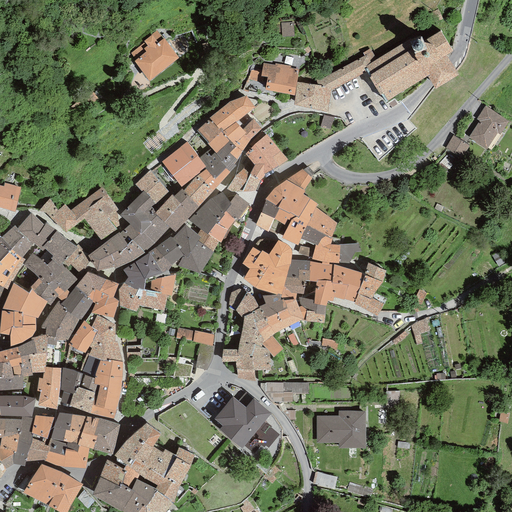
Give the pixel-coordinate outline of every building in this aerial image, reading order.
[(294,36),(292,22),(281,23),(281,25),(282,33),(282,37),(294,36)] [(149,81),(178,58),(164,38),(163,39),(157,31),(151,35),(143,41),(144,42),(130,53),(135,60),(134,61),(149,81)] [(377,60),(366,66),(366,67),(370,75),(372,77),(369,78),(374,85),(380,95),(383,94),(388,100),(428,76),(431,81),(435,89),(458,74),(456,70),(452,63),(447,55),(452,51),(440,31),(426,39),(423,41),(420,34),(377,60)] [(370,49),(363,53),(364,56),(329,74),(315,79),(317,85),(330,87),(331,89),(363,74),(362,72),(365,70),(364,68),(366,67),(366,66),(377,60),(370,49)] [(294,96),(299,70),(290,68),(290,66),(275,63),(274,65),(263,63),(261,76),(267,77),(265,90),(294,96)] [(294,105),(327,112),(331,89),(330,87),(317,85),(297,82),(294,105)] [(229,102),(209,118),(218,128),(217,129),(220,132),(236,122),(255,107),(246,96),(229,102)] [(508,121),(485,106),(476,119),(479,121),(469,137),(486,149),(497,133),(500,135),(508,121)] [(253,118),(242,129),(250,140),(261,129),(253,118)] [(217,129),(208,119),(197,130),(208,143),(207,144),(211,148),(216,154),(229,141),(220,132),(217,129)] [(334,126),(325,121),(321,130),(331,134),(334,126)] [(241,151),(250,140),(242,129),(236,122),(220,132),(229,141),(241,151)] [(252,147),(245,154),(254,165),(250,174),(259,181),(265,174),(288,160),(266,135),(265,136),(262,131),(249,145),(252,147)] [(470,146),(453,135),(445,148),(461,159),(470,146)] [(241,151),(229,141),(216,154),(222,161),(221,162),(230,172),(236,165),(234,163),(241,151)] [(199,158),(186,142),(161,162),(181,187),(204,168),(205,167),(199,158)] [(211,148),(199,158),(205,167),(204,168),(206,169),(198,176),(213,191),(230,172),(221,162),(222,161),(216,154),(211,148)] [(150,170),(135,185),(142,193),(144,191),(155,203),(169,192),(165,188),(172,182),(174,184),(176,182),(161,164),(151,171),(150,170)] [(250,174),(243,169),(235,175),(226,189),(232,192),(234,192),(235,192),(255,191),(260,182),(259,181),(250,174)] [(302,169),(286,180),(303,190),(312,178),(302,169)] [(213,191),(198,176),(194,179),(183,191),(198,207),(213,191)] [(303,190),(286,180),(274,188),(264,199),(266,201),(279,208),(274,219),(287,227),(291,220),(296,217),(298,218),(310,199),(303,194),(305,191),(303,190)] [(3,187),(0,185),(0,207),(14,212),(20,187),(4,183),(3,187)] [(118,210),(102,187),(69,210),(64,204),(58,210),(49,199),(38,211),(45,213),(50,218),(65,233),(84,218),(100,240),(117,229),(115,228),(119,226),(116,211),(118,210)] [(180,203),(191,214),(197,209),(198,207),(183,191),(182,189),(177,193),(174,197),(180,203)] [(144,191),(142,193),(120,215),(129,224),(151,207),(155,203),(144,191)] [(257,192),(255,191),(235,192),(234,192),(236,194),(238,196),(248,204),(252,205),(257,192)] [(211,199),(189,220),(200,230),(207,235),(215,224),(216,225),(225,215),(223,214),(225,211),(231,204),(230,202),(222,192),(211,199)] [(238,196),(236,194),(230,202),(231,204),(225,211),(235,220),(237,221),(248,204),(238,196)] [(155,213),(164,222),(180,203),(174,197),(172,195),(156,212),(155,213)] [(317,203),(310,199),(298,218),(296,217),(291,220),(287,227),(281,238),(297,245),(300,239),(315,245),(318,244),(322,238),(326,236),(331,238),(337,223),(315,207),(317,203)] [(279,208),(266,201),(260,212),(274,219),(279,208)] [(191,214),(180,203),(164,222),(169,227),(175,232),(191,214)] [(152,208),(151,207),(129,224),(130,225),(140,235),(143,232),(154,243),(169,227),(164,222),(155,213),(156,212),(152,208)] [(235,220),(225,211),(223,214),(225,215),(216,225),(215,224),(207,235),(218,242),(220,243),(227,230),(235,220)] [(274,219),(260,212),(255,225),(268,232),(274,219)] [(30,213),(17,229),(24,235),(33,244),(35,245),(42,251),(45,249),(43,247),(56,231),(49,226),(45,223),(44,226),(30,213)] [(140,235),(130,225),(123,230),(133,240),(143,251),(145,249),(147,250),(154,243),(143,232),(140,235)] [(185,225),(172,239),(181,248),(179,250),(184,255),(181,257),(177,266),(200,274),(202,270),(213,252),(197,241),(200,237),(197,235),(185,225)] [(14,226),(1,238),(11,249),(24,235),(17,229),(14,226)] [(119,232),(109,240),(119,253),(128,247),(127,245),(133,240),(123,230),(120,233),(119,232)] [(207,235),(200,230),(197,235),(200,237),(197,241),(213,252),(218,242),(207,235)] [(75,246),(56,231),(43,247),(45,249),(52,256),(50,259),(52,260),(58,266),(61,263),(62,262),(77,248),(75,246)] [(33,244),(24,235),(11,249),(21,258),(33,244)] [(333,238),(331,238),(326,236),(322,238),(318,244),(315,245),(311,259),(322,262),(339,263),(339,244),(330,244),(333,238)] [(155,248),(164,258),(172,265),(181,257),(184,255),(179,250),(181,248),(172,239),(170,237),(166,240),(155,248)] [(1,238),(0,238),(0,261),(11,249),(1,238)] [(119,253),(109,240),(88,256),(97,272),(114,267),(116,266),(114,261),(121,257),(119,253)] [(143,251),(133,240),(127,245),(128,247),(119,253),(121,257),(114,261),(116,266),(114,267),(115,269),(133,261),(145,253),(143,251)] [(286,244),(278,241),(268,255),(275,268),(290,264),(291,260),(292,253),(291,249),(286,244)] [(358,243),(339,244),(339,263),(349,263),(355,252),(361,252),(358,243)] [(78,244),(75,246),(77,248),(62,262),(68,267),(71,264),(80,274),(88,263),(81,251),(83,249),(78,244)] [(260,252),(252,247),(242,264),(249,269),(243,278),(255,288),(274,294),(275,295),(280,295),(281,295),(282,294),(286,278),(290,264),(275,268),(268,255),(261,251),(260,252)] [(155,248),(148,252),(149,253),(163,273),(169,270),(172,265),(164,258),(155,248)] [(24,259),(21,258),(11,249),(0,261),(0,286),(4,288),(6,290),(10,282),(24,259)] [(32,253),(23,265),(38,278),(47,286),(66,269),(61,263),(58,266),(52,260),(46,265),(32,253)] [(163,273),(149,253),(135,263),(145,279),(163,273)] [(309,261),(291,260),(290,264),(286,278),(298,278),(297,280),(305,280),(309,281),(310,271),(309,271),(309,261)] [(309,261),(309,271),(310,271),(309,281),(316,283),(316,280),(332,281),(334,265),(321,264),(309,261)] [(145,279),(135,263),(123,270),(128,277),(124,283),(137,290),(138,289),(144,290),(145,279)] [(368,263),(363,274),(365,274),(382,281),(386,271),(368,263)] [(363,274),(334,264),(334,265),(332,281),(332,283),(348,285),(344,299),(354,302),(358,294),(357,293),(365,276),(365,274),(363,274)] [(77,279),(66,269),(47,286),(58,295),(56,297),(58,298),(67,290),(77,279)] [(175,274),(170,275),(169,270),(163,273),(145,279),(144,290),(149,292),(167,295),(171,295),(175,274)] [(105,279),(87,272),(75,286),(88,296),(94,289),(99,291),(105,279)] [(382,282),(365,276),(357,293),(358,294),(354,302),(353,305),(377,316),(384,304),(372,298),(373,293),(382,282)] [(47,286),(38,278),(29,288),(31,289),(47,302),(50,305),(56,297),(58,295),(47,286)] [(281,295),(280,295),(280,300),(283,299),(284,301),(295,299),(296,295),(296,293),(303,294),(305,280),(297,280),(298,278),(286,278),(282,294),(281,295)] [(87,297),(93,302),(95,303),(91,313),(113,318),(118,301),(113,298),(118,284),(105,279),(99,291),(94,289),(88,296),(87,297)] [(332,281),(316,280),(316,283),(314,298),(314,300),(314,304),(326,306),(327,301),(327,300),(333,301),(334,298),(344,300),(344,299),(348,285),(332,283),(332,281)] [(13,283),(1,311),(19,312),(29,293),(13,283)] [(137,290),(124,283),(118,290),(119,306),(136,312),(139,306),(164,311),(167,295),(149,292),(144,290),(138,289),(137,290)] [(88,296),(75,286),(61,303),(61,304),(60,305),(67,310),(79,319),(80,320),(81,319),(87,311),(93,302),(87,297),(88,296)] [(31,289),(29,293),(19,312),(23,315),(35,318),(37,318),(47,302),(31,289)] [(253,296),(239,289),(231,293),(228,305),(235,310),(243,319),(243,316),(251,314),(251,312),(259,308),(258,306),(253,296)] [(69,292),(67,290),(58,298),(61,300),(64,299),(67,295),(69,292)] [(275,295),(262,296),(265,303),(258,306),(259,308),(274,334),(293,324),(284,301),(283,299),(280,300),(280,295),(275,295)] [(314,300),(299,298),(300,305),(302,306),(306,310),(305,321),(324,323),(326,306),(314,304),(314,300)] [(295,299),(284,301),(293,324),(301,320),(305,321),(306,310),(302,306),(299,307),(295,299)] [(61,304),(57,301),(57,302),(40,328),(46,329),(45,335),(47,334),(47,336),(54,337),(56,331),(67,310),(60,305),(61,304)] [(274,334),(259,308),(251,312),(251,314),(243,316),(243,319),(237,349),(261,349),(262,344),(272,336),(274,334)] [(79,319),(67,310),(56,331),(54,337),(47,336),(47,345),(56,346),(56,341),(67,341),(79,319)] [(19,312),(1,311),(0,323),(0,333),(10,335),(10,346),(22,342),(32,337),(36,330),(35,318),(23,315),(19,312)] [(96,315),(91,327),(97,332),(89,347),(91,349),(89,354),(88,355),(101,361),(108,362),(110,360),(122,362),(117,342),(115,341),(114,325),(96,315)] [(91,327),(83,321),(75,334),(68,345),(69,345),(64,368),(79,373),(87,353),(89,354),(91,349),(89,347),(97,332),(91,327)] [(199,342),(195,365),(196,365),(206,367),(207,366),(212,355),(212,335),(174,328),(173,338),(199,342)] [(292,333),(287,336),(293,346),(298,344),(292,333)] [(31,338),(31,340),(33,340),(36,353),(28,355),(32,373),(43,372),(44,373),(44,367),(46,354),(47,345),(47,336),(47,334),(45,335),(31,338)] [(262,344),(266,349),(270,354),(273,358),(283,349),(272,336),(262,344)] [(332,341),(321,338),(321,346),(329,347),(335,350),(339,344),(332,341)] [(31,340),(17,347),(22,365),(20,365),(21,376),(23,376),(23,377),(32,376),(32,373),(28,355),(36,353),(33,340),(31,340)] [(17,347),(0,351),(0,362),(9,361),(11,368),(11,367),(13,376),(21,376),(20,365),(22,365),(17,347)] [(261,349),(237,349),(222,349),(221,362),(236,362),(237,378),(255,381),(254,370),(270,370),(270,354),(266,349),(261,349)] [(121,389),(122,362),(110,360),(108,362),(101,361),(88,355),(89,354),(87,353),(79,373),(83,374),(94,378),(93,384),(99,385),(121,389)] [(0,362),(0,378),(14,378),(13,376),(11,367),(11,368),(9,361),(0,362)] [(176,361),(173,376),(190,375),(192,363),(176,361)] [(61,368),(44,367),(44,373),(43,372),(42,379),(38,378),(36,391),(40,392),(37,406),(56,410),(61,368)] [(64,368),(62,368),(61,390),(63,390),(60,404),(68,407),(69,406),(73,394),(75,394),(76,388),(79,388),(83,374),(79,373),(64,368)] [(94,378),(83,374),(79,388),(76,388),(75,394),(73,394),(69,406),(90,414),(92,405),(95,406),(97,395),(99,385),(93,384),(94,378)] [(0,378),(0,396),(23,396),(23,377),(23,376),(21,376),(13,376),(14,378),(0,378)] [(121,389),(99,385),(97,395),(118,400),(121,389)] [(238,401),(232,396),(213,419),(222,426),(219,430),(242,449),(271,414),(245,392),(238,401)] [(116,411),(118,400),(97,395),(95,406),(116,411)] [(23,396),(0,396),(0,413),(0,416),(20,416),(32,417),(36,399),(24,396),(23,396)] [(116,411),(95,406),(92,405),(90,414),(113,419),(116,411)] [(317,416),(317,442),(339,443),(339,448),(365,448),(365,411),(339,411),(338,416),(317,416)] [(72,414),(59,413),(50,439),(63,442),(65,430),(69,431),(72,414)] [(87,417),(72,414),(69,431),(65,430),(63,442),(77,444),(87,417)] [(54,418),(35,416),(34,418),(31,432),(31,434),(46,439),(54,418)] [(34,418),(21,417),(21,420),(5,419),(3,438),(19,434),(20,430),(31,432),(34,418)] [(100,419),(87,417),(77,444),(89,448),(112,455),(120,425),(100,419)] [(161,434),(146,424),(134,432),(114,455),(126,464),(130,459),(144,466),(152,448),(153,447),(161,434)] [(44,445),(46,439),(31,434),(31,432),(20,430),(19,434),(15,453),(13,453),(13,464),(24,466),(26,462),(41,460),(45,460),(50,446),(47,446),(46,446),(44,445)] [(0,460),(5,469),(13,464),(13,453),(15,453),(19,434),(3,438),(1,438),(0,444),(0,460)] [(63,442),(50,439),(47,446),(50,446),(45,460),(44,461),(56,466),(63,467),(86,469),(89,448),(77,444),(63,442)] [(195,456),(179,447),(174,455),(163,449),(162,452),(153,447),(152,448),(144,466),(150,469),(152,470),(174,484),(175,482),(180,485),(195,456)] [(144,466),(130,459),(126,464),(123,469),(127,471),(121,484),(131,491),(136,479),(143,483),(150,469),(144,466)] [(123,469),(107,460),(99,477),(120,487),(121,484),(127,471),(123,469)] [(62,473),(41,464),(23,493),(57,511),(67,511),(82,484),(62,473)] [(150,469),(143,483),(158,490),(156,491),(173,504),(180,485),(175,482),(174,484),(150,469)] [(337,477),(315,472),(312,484),(317,485),(316,486),(334,490),(337,477)] [(120,487),(99,477),(92,495),(121,511),(134,492),(131,491),(121,484),(120,487)] [(134,492),(121,511),(122,511),(166,511),(173,504),(156,491),(158,490),(143,483),(136,479),(131,491),(134,492)]
